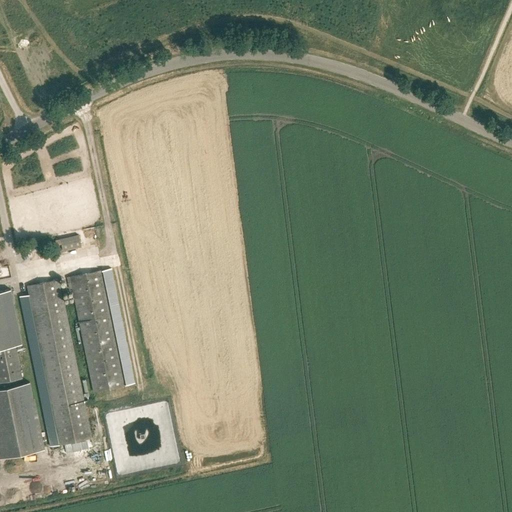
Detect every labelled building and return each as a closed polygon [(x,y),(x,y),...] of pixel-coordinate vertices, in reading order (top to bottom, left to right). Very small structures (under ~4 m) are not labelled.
[(284,0),(281,12),(314,22),(318,9),(288,0),(284,0)] [(68,238),(78,235),(77,230),(67,233),(68,238)] [(70,277),(94,393),(135,384),(112,268),(70,277)] [(30,294),(21,295),(52,446),(93,438),(60,279),(29,285),(30,294)] [(10,289),(0,291),(0,348),(15,345),(22,344),(10,289)] [(0,382),(22,378),(15,345),(0,348),(0,382)] [(30,382),(0,388),(0,456),(43,448),(30,382)] [(168,402),(107,413),(117,474),(181,463),(179,453),(176,454),(174,445),(176,444),(171,420),(168,402)]
